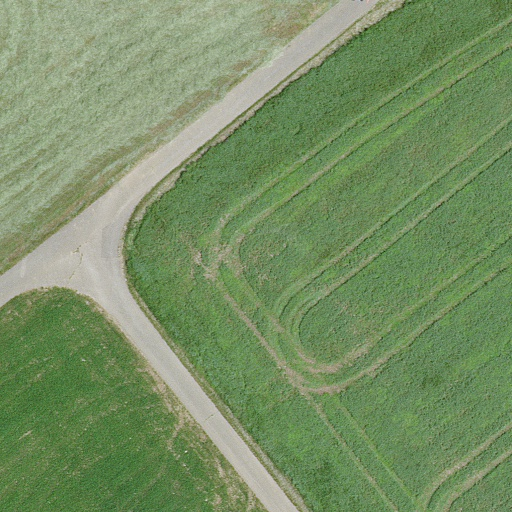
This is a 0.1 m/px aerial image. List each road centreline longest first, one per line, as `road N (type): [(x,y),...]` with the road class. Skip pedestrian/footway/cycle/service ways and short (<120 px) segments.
road 1 (unclassified): [(366,0),(78,242)]
road 2 (unclassified): [(78,242),(280,511)]
